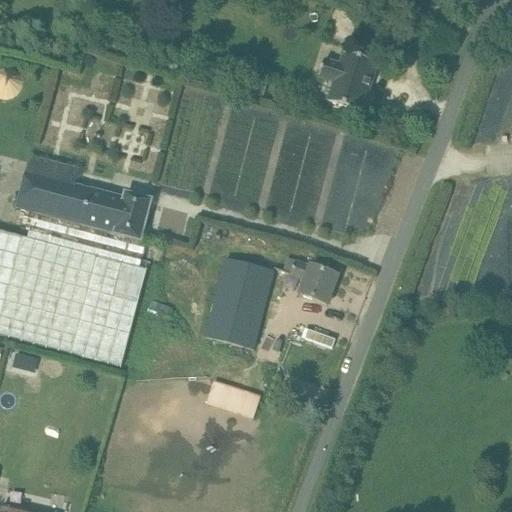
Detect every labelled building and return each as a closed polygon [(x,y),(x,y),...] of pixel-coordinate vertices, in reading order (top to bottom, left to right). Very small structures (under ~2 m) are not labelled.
[(378,65),(359,59),(344,54),(340,65),(325,60),(319,80),(333,84),(327,102),(363,114),(378,65)] [(143,244),(154,201),(124,193),(123,200),(76,187),(80,170),(30,157),(16,211),(36,216),(28,240),(0,232),(0,338),(122,370),(148,272),(140,270),(146,245),(143,244)] [(327,306),(338,277),(311,267),(311,268),(296,262),(290,276),(305,282),(300,296),(327,306)] [(227,263),(207,338),(254,351),(273,275),(227,263)] [(152,317),(167,321),(170,309),(156,305),(152,317)] [(280,411),(297,365),(282,359),(264,406),(280,411)]
